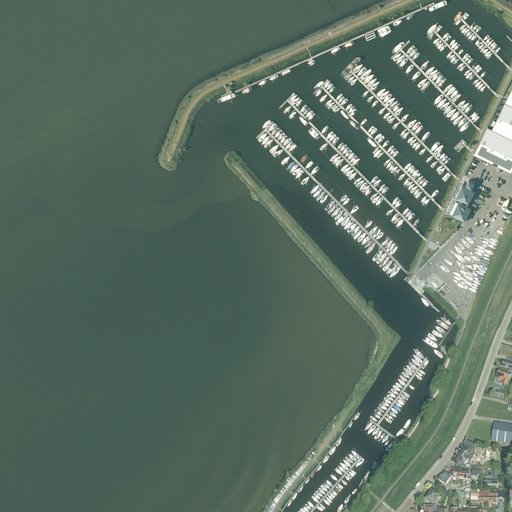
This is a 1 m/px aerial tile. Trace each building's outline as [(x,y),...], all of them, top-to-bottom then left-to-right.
[(511,88),(505,102),(492,129),(488,127),(474,154),(511,172),(511,169),(511,88)] [(474,192),(471,190),(474,183),(469,180),(466,186),(461,183),(446,211),(464,220),(470,208),(466,207),(474,192)] [(502,362),(501,365),(502,365),(502,367),(511,369),(511,363),(503,361),(503,362),(502,362)] [(510,374),(499,370),(496,378),(503,380),(502,384),(506,386),(509,376),(510,374)] [(511,425),(494,422),(491,441),(511,444),(511,425)] [(466,440),(451,461),(456,465),(455,467),(461,468),(472,452),(474,453),(476,445),(466,440)] [(459,478),(460,469),(452,468),(450,476),(451,477),(459,478)] [(460,469),(459,478),(467,479),(468,470),(460,468),(460,469)] [(446,485),(451,477),(450,476),(444,472),(442,475),(438,480),(446,485)] [(428,496),(426,498),(427,499),(432,503),(432,504),(431,507),(436,507),(436,506),(433,504),(439,496),(435,494),(435,492),(433,493),(431,492),(429,496),(428,496)] [(489,497),(488,503),(497,504),(497,498),(504,498),(504,492),(497,492),(497,494),(489,493),(489,497)] [(480,503),(488,503),(489,497),(489,493),(479,493),(471,493),(470,500),(477,500),(478,498),(480,498),(480,503)]
